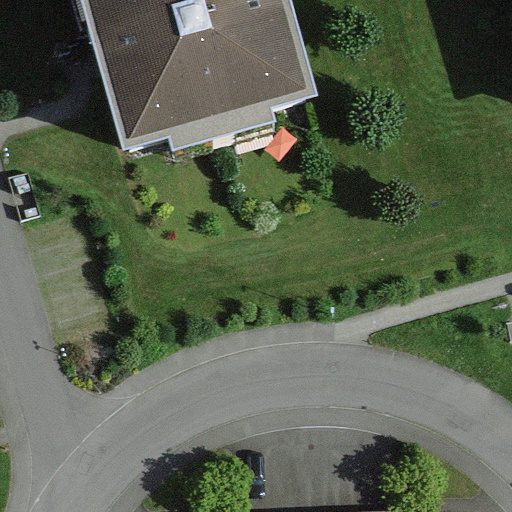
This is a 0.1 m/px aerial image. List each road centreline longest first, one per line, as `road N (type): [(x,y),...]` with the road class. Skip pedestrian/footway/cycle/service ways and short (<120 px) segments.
road 1 (residential): [(74,502),(172,409),(250,378),(350,374),(460,411),(511,457)]
road 2 (residential): [(74,502),(0,243)]
